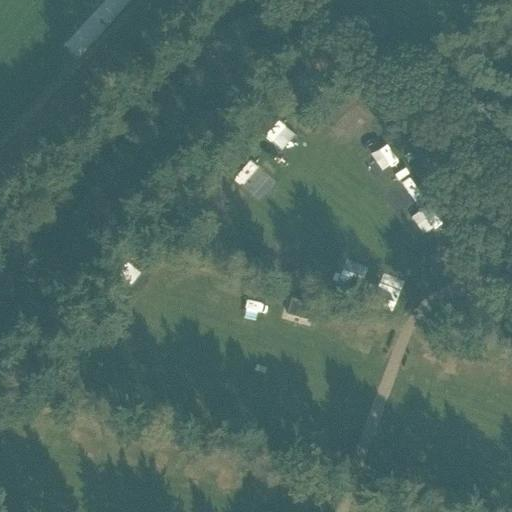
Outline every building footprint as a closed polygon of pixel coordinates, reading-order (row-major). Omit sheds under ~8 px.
[(381,177),(398,167),(387,149),(371,159),(381,177)] [(405,177),(396,183),(409,202),(418,196),(405,177)] [(317,296),(279,287),(273,312),(311,321),(317,296)] [(470,383),(492,388),(500,356),(478,351),(470,383)] [(95,378),(84,394),(97,403),(108,388),(95,378)] [(123,397),(139,401),(141,390),(125,386),(123,397)] [(66,426),(63,447),(81,449),(85,429),(66,426)] [(166,478),(171,448),(156,445),(150,475),(166,478)]
